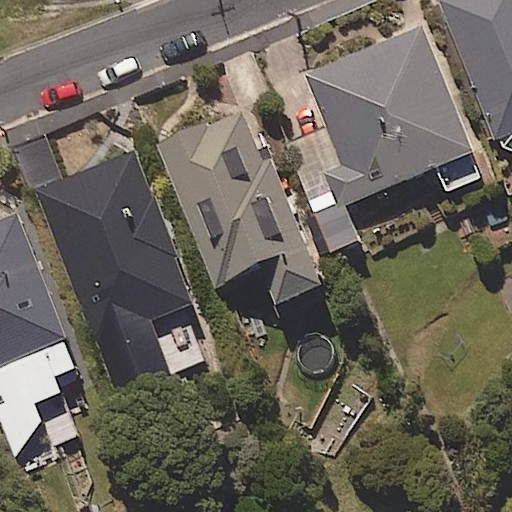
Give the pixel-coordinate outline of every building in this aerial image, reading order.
[(511,0),(452,0),(443,4),(509,161),(511,159),(511,0)] [(306,207),(328,259),(367,243),(351,205),(438,169),(448,194),(487,178),(426,30),(310,78),(347,167),(328,175),(336,195),(306,207)] [(271,165),(251,113),(162,148),(219,290),(266,271),(281,310),(328,291),(277,163),(271,165)] [(199,306),(141,154),(39,193),(97,345),(199,306)] [(56,443),(79,435),(60,379),(81,372),(24,220),(0,229),(0,412),(19,462),(44,425),(49,423),(56,443)]
